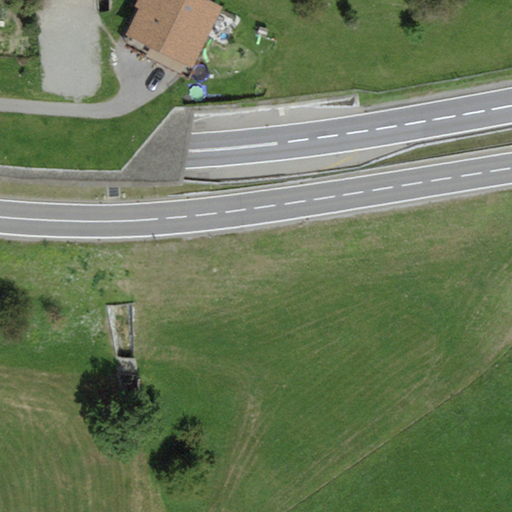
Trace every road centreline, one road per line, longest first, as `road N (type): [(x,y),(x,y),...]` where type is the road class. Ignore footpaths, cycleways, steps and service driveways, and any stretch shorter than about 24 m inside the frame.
road 1 (tertiary): [(511,169),(163,221),(0,215)]
road 2 (primary): [(0,143),(225,152),(511,113)]
